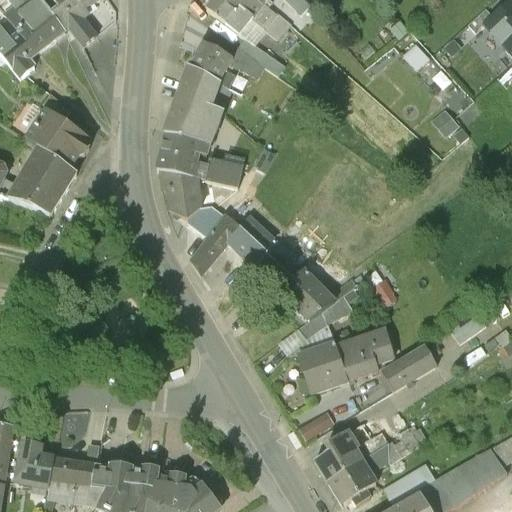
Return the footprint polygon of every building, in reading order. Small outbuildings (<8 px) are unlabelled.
[(0,0),(0,9),(9,21),(35,0),(34,0),(0,0)] [(41,61),(67,41),(52,22),(35,0),(9,21),(14,28),(41,61)] [(99,0),(56,0),(51,4),(60,16),(52,22),(67,41),(70,38),(82,55),(96,44),(86,32),(93,27),(88,21),(105,8),(99,0)] [(243,0),(221,0),(208,16),(242,40),(261,15),(243,0)] [(243,0),(261,15),(275,0),(243,0)] [(498,16),(489,7),(467,26),(476,36),(498,16)] [(511,56),(511,12),(507,7),(498,16),(476,35),(503,65),(511,56)] [(113,17),(105,8),(88,21),(93,27),(86,32),(96,44),(113,30),(113,17)] [(33,69),(41,61),(14,28),(0,39),(0,62),(21,89),(38,75),(33,69)] [(199,50),(186,74),(231,97),(238,85),(226,79),(233,67),(199,50)] [(415,71),(425,64),(414,50),(404,57),(415,71)] [(511,73),(511,56),(503,65),(511,74),(511,73)] [(231,97),(186,74),(163,143),(209,153),(231,97)] [(97,153),(43,117),(27,142),(39,152),(34,159),(78,184),(97,153)] [(445,117),(431,129),(445,145),(459,134),(445,117)] [(209,153),(163,143),(155,178),(163,180),(196,187),(201,165),(206,166),(209,153)] [(78,184),(34,159),(18,188),(8,210),(51,227),(78,184)] [(206,166),(201,165),(196,187),(199,188),(223,193),(240,197),(243,185),(247,167),(226,162),(224,170),(206,166)] [(0,179),(0,206),(8,210),(18,188),(1,181),(0,179)] [(196,187),(163,180),(165,198),(170,198),(172,217),(190,230),(193,226),(202,215),(199,188),(196,187)] [(240,197),(223,193),(220,198),(227,206),(220,216),(229,222),(235,218),(247,204),(253,188),(243,185),(240,197)] [(202,215),(193,226),(212,243),(227,226),(213,213),(202,215)] [(235,218),(227,226),(212,243),(193,265),(210,280),(239,248),(242,244),(238,241),(248,230),(235,218)] [(270,251),(248,230),(238,241),(242,244),(239,248),(256,265),(270,251)] [(281,262),(270,251),(256,265),(283,296),(298,284),(279,264),(281,262)] [(298,284),(283,296),(287,301),(281,305),(305,333),(334,312),(329,307),(305,278),(298,284)] [(350,290),(329,307),(334,312),(340,307),(346,315),(360,303),(350,290)] [(346,315),(340,307),(334,312),(305,333),(279,352),(286,362),(326,333),(329,337),(350,321),(346,315)] [(458,345),(487,328),(477,312),(449,330),(458,345)] [(511,340),(508,335),(492,345),(507,369),(511,365),(511,340)] [(390,368),(381,339),(335,352),(336,357),(346,389),(376,380),(373,372),(390,368)] [(346,389),(336,357),(304,367),(315,402),(347,393),(346,389)] [(437,379),(424,359),(384,384),(393,398),(396,404),(437,379)] [(331,419),(299,435),(306,448),(337,433),(331,419)] [(374,429),(351,444),(360,459),(358,460),(364,469),(383,457),(389,453),(374,429)] [(511,434),(497,441),(508,463),(511,460),(511,434)] [(0,500),(5,502),(14,440),(0,435),(0,500)] [(319,470),(331,490),(364,469),(358,460),(360,459),(351,444),(349,440),(322,457),(327,465),(319,470)] [(44,465),(46,454),(21,449),(13,494),(51,502),(52,496),(58,467),(44,465)] [(462,511),(509,484),(491,454),(422,495),(431,511),(462,511)] [(394,474),(383,457),(364,469),(374,486),(394,474)] [(58,467),(52,496),(86,503),(92,473),(58,467)] [(374,486),(364,469),(331,490),(344,511),(363,511),(371,507),(367,500),(379,493),(374,486)] [(110,477),(92,473),(86,503),(103,507),(100,511),(124,511),(129,505),(133,480),(134,475),(112,471),(110,477)] [(129,505),(124,511),(151,511),(152,511),(154,497),(156,498),(158,487),(160,476),(141,475),(140,480),(133,480),(129,505)] [(219,511),(203,490),(191,496),(184,494),(187,484),(172,480),(170,488),(158,487),(156,498),(154,497),(152,511),(151,511),(219,511)] [(431,511),(422,495),(392,511),(431,511)] [(86,503),(52,496),(51,502),(48,511),(59,511),(60,511),(100,511),(103,507),(86,503)]
